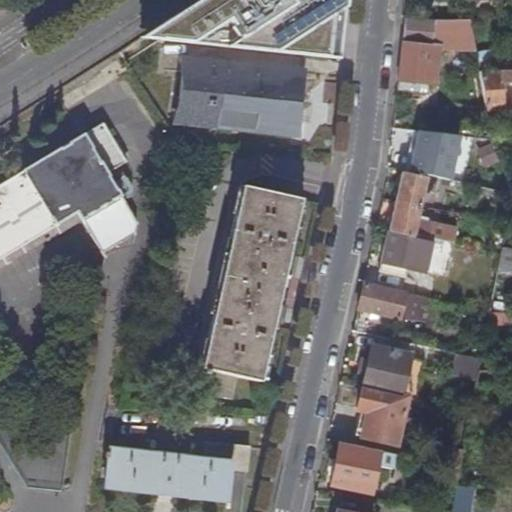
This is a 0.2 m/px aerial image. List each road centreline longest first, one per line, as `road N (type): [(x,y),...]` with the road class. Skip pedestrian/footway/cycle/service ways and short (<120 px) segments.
road 1 (residential): [(282,511),(363,143),(381,0)]
road 2 (residential): [(141,0),(0,87)]
